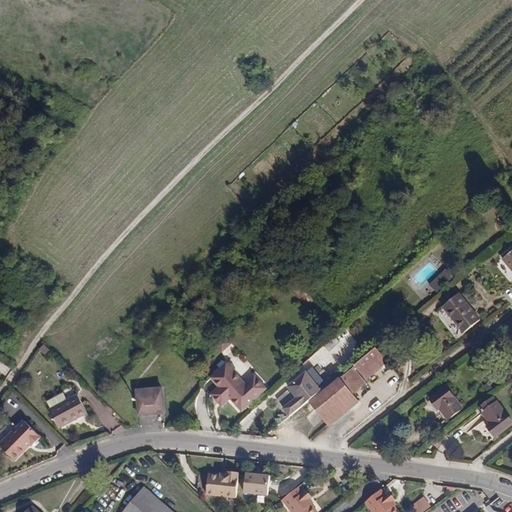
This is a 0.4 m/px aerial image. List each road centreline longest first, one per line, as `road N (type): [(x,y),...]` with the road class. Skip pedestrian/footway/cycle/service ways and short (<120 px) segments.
road 1 (track): [(361,0),(197,158),(66,303),(0,391)]
road 2 (residential): [(511,494),(154,443),(0,497)]
road 3 (unknown): [(322,467),(511,314)]
